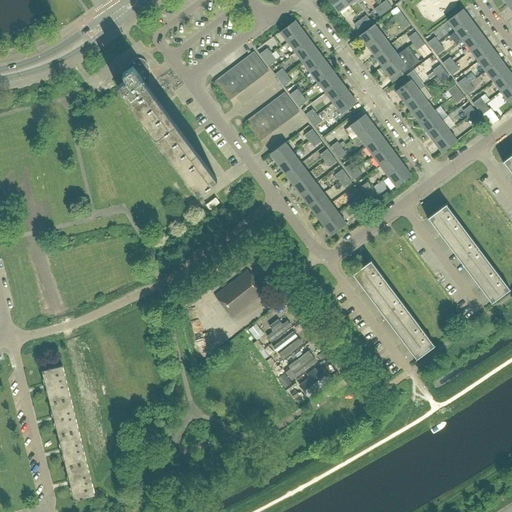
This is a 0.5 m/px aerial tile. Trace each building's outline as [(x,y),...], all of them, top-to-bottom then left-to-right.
[(345,0),(329,0),(338,12),(349,5),(345,0)] [(386,0),(380,5),(386,12),(392,8),(386,0)] [(386,12),(380,5),(374,9),(380,17),(386,12)] [(455,31),(471,19),(463,9),(447,21),(455,31)] [(393,18),(398,24),(405,18),(401,12),(393,18)] [(366,15),(360,20),(366,27),(372,23),(366,15)] [(405,18),(398,24),(402,30),(410,24),(405,18)] [(455,31),(463,41),(478,29),(471,19),(455,31)] [(303,31),(295,20),(280,32),(287,42),(303,31)] [(366,27),(360,20),(354,24),(359,32),(366,27)] [(359,36),(367,46),(383,34),(375,24),(359,36)] [(470,51),(486,40),(478,29),(463,41),(470,51)] [(287,42),(295,52),(310,41),(303,31),(287,42)] [(408,38),(413,44),(420,38),(416,32),(408,38)] [(390,44),(383,34),(367,46),(374,56),(390,44)] [(427,42),(432,49),(440,43),(435,37),(427,42)] [(420,38),(413,44),(417,50),(425,44),(420,38)] [(470,51),(478,61),(493,50),(486,40),(470,51)] [(295,52),(303,62),(318,51),(310,41),(295,52)] [(440,43),(432,49),(436,55),(444,49),(440,43)] [(398,54),(390,44),(374,56),(382,66),(398,54)] [(390,77),(399,69),(402,73),(419,61),(408,46),(398,54),(382,66),(390,77)] [(260,54),(264,60),(272,54),(267,48),(260,54)] [(478,61),(486,71),(501,60),(493,50),(478,61)] [(254,51),(249,55),(256,65),(261,61),(254,51)] [(303,62),(310,72),(326,61),(318,51),(303,62)] [(276,60),(272,54),(264,60),(269,66),(276,60)] [(256,65),(249,55),(244,59),(251,68),(256,65)] [(443,63),(447,69),(455,63),(450,57),(443,63)] [(244,59),(239,62),(247,72),(251,68),(244,59)] [(486,71),(493,81),(509,70),(501,60),(486,71)] [(117,86),(122,93),(197,193),(217,178),(142,79),(142,78),(144,75),(145,72),(145,69),(143,66),(147,63),(146,62),(142,65),(140,61),(133,66),(123,73),(127,79),(117,86)] [(256,65),(263,74),(268,71),(261,61),(256,65)] [(310,72),(318,83),(333,71),(326,61),(310,72)] [(247,72),(239,62),(235,66),(242,76),(247,72)] [(455,63),(447,69),(452,75),(459,69),(455,63)] [(263,74),(256,65),(251,68),(259,78),(263,74)] [(433,71),(437,77),(445,71),(440,65),(433,71)] [(235,66),(230,70),(237,79),(242,76),(235,66)] [(247,72),(254,82),(259,78),(251,68),(247,72)] [(275,74),(279,80),(287,74),(282,68),(275,74)] [(237,79),(230,70),(225,73),(232,83),(237,79)] [(501,92),(511,83),(511,74),(509,70),(493,81),(501,92)] [(325,93),(341,81),(333,71),(318,83),(325,93)] [(445,71),(437,77),(442,83),(449,77),(445,71)] [(247,72),(242,76),(249,85),(254,82),(247,72)] [(225,73),(220,77),(227,86),(232,83),(225,73)] [(279,80),(284,86),(291,80),(287,74),(279,80)] [(249,85),(242,76),(237,79),(244,89),(249,85)] [(220,77),(215,81),(222,90),(227,86),(220,77)] [(458,83),(462,89),(470,83),(465,77),(458,83)] [(244,89),(237,79),(232,83),(239,92),(244,89)] [(396,91),(403,101),(419,90),(411,79),(404,84),(396,91)] [(333,103),(348,91),(341,81),(325,93),(333,103)] [(232,83),(227,86),(235,96),(239,92),(232,83)] [(470,83),(462,89),(467,95),(474,89),(470,83)] [(511,83),(501,92),(508,102),(511,99),(511,83)] [(447,90),(452,96),(460,91),(455,84),(447,90)] [(227,86),(222,90),(224,92),(230,100),(235,96),(227,86)] [(290,94),(294,100),(302,94),(297,88),(290,94)] [(426,100),(419,90),(403,101),(411,111),(426,100)] [(348,91),(333,103),(341,113),(356,102),(348,91)] [(464,97),(460,91),(452,96),(457,103),(464,97)] [(279,96),(287,106),(292,102),(284,92),(279,96)] [(307,101),(302,94),(294,100),(299,106),(307,101)] [(279,96),(275,100),(282,109),(287,106),(279,96)] [(477,109),(485,103),(480,97),(472,103),(477,109)] [(277,113),(282,109),(275,100),(270,103),(277,113)] [(434,110),(426,100),(411,111),(418,121),(434,110)] [(292,102),(287,106),(294,115),(299,111),(292,102)] [(270,103),(265,107),(272,116),(277,113),(270,103)] [(489,109),(485,103),(477,109),(482,115),(489,109)] [(462,111),(467,117),(475,111),(470,105),(462,111)] [(289,119),(294,115),(287,106),(282,109),(289,119)] [(265,107),(260,110),(267,120),(272,116),(265,107)] [(305,114),(310,120),(317,114),(313,108),(305,114)] [(284,123),(289,119),(282,109),(277,113),(284,123)] [(260,110),(255,114),(263,124),(267,120),(260,110)] [(442,120),(434,110),(418,121),(426,132),(442,120)] [(475,111),(467,117),(472,123),(479,117),(475,111)] [(280,126),(284,123),(277,113),(272,116),(280,126)] [(255,114),(251,118),(258,127),(263,124),(255,114)] [(322,121),(317,114),(310,120),(314,126),(322,121)] [(350,126),(358,136),(373,124),(365,114),(350,126)] [(275,130),(280,126),(272,116),(267,120),(275,130)] [(253,131),(258,127),(251,118),(245,121),(253,131)] [(270,133),(275,130),(267,120),(263,124),(270,133)] [(426,132),(434,142),(449,130),(442,120),(426,132)] [(265,137),(270,133),(263,124),(258,127),(265,137)] [(381,134),(373,124),(358,136),(365,146),(381,134)] [(260,141),(265,137),(258,127),(253,131),(260,141)] [(304,134),(309,140),(316,135),(312,129),(304,134)] [(457,140),(449,130),(434,142),(441,152),(457,140)] [(365,146),(373,156),(388,144),(381,134),(365,146)] [(321,141),(316,135),(309,140),(313,146),(321,141)] [(330,147),(334,153),(342,147),(337,141),(330,147)] [(293,152),(286,142),(270,154),(278,164),(293,152)] [(373,156),(380,166),(396,154),(388,144),(373,156)] [(346,153),(342,147),(334,153),(339,159),(346,153)] [(319,154),(324,161),(332,155),(327,149),(319,154)] [(301,163),(293,152),(278,164),(285,174),(301,163)] [(511,153),(510,155),(502,161),(511,174),(511,153)] [(380,166),(388,176),(403,164),(396,154),(380,166)] [(336,161),(332,155),(324,161),(329,167),(336,161)] [(345,167),(349,173),(357,167),(352,161),(345,167)] [(308,173),(301,163),(285,174),(293,184),(308,173)] [(388,176),(396,186),(411,175),(403,164),(388,176)] [(362,174),(357,167),(349,173),(354,179),(362,174)] [(335,175),(339,181),(347,175),(342,169),(335,175)] [(316,183),(308,173),(293,184),(300,194),(316,183)] [(351,181),(347,175),(339,181),(344,187),(351,181)] [(360,187),(364,193),(372,188),(368,181),(360,187)] [(324,193),(316,183),(300,194),(308,204),(324,193)] [(377,194),(372,188),(364,193),(369,199),(377,194)] [(350,195),(354,201),(362,195),(357,189),(350,195)] [(308,204),(316,215),(331,203),(324,193),(308,204)] [(367,201),(362,195),(354,201),(359,207),(367,201)] [(216,198),(206,205),(210,210),(219,202),(216,198)] [(339,213),(331,203),(316,215),(323,225),(339,213)] [(427,218),(448,246),(468,232),(446,203),(427,218)] [(323,225),(331,235),(346,223),(339,213),(323,225)] [(469,274),(489,260),(468,232),(448,246),(469,274)] [(352,274),(373,303),(392,288),(371,260),(352,274)] [(469,274),(490,303),(491,303),(510,288),(489,260),(469,274)] [(215,295),(224,306),(232,317),(264,292),(248,269),(224,288),(215,295)] [(373,303),(394,330),(413,316),(392,288),(373,303)] [(394,330),(415,359),(435,345),(413,316),(394,330)] [(262,340),(266,346),(292,326),(288,321),(283,325),(278,319),(270,325),(274,331),(262,340)] [(263,347),(258,340),(253,343),(259,352),(264,348),(263,347)] [(270,352),(277,362),(292,351),(288,345),(284,348),(281,344),(270,352)] [(285,369),(293,380),(318,362),(310,351),(285,369)] [(276,364),(271,357),(266,361),(272,369),(277,366),(276,364)] [(42,370),(46,384),(50,403),(71,398),(63,365),(51,368),(48,368),(48,369),(42,370)] [(332,378),(324,367),(302,382),(307,388),(303,390),(307,396),(332,378)] [(289,382),(284,375),(279,378),(285,387),(286,387),(290,384),(289,382)] [(292,387),(299,382),(297,379),(290,384),(286,387),(292,396),(296,393),(292,387)] [(303,400),(297,392),(292,396),(298,405),(304,401),(303,400)] [(50,403),(54,416),(58,435),(79,430),(71,398),(50,403)] [(58,435),(62,449),(66,467),(87,462),(79,430),(58,435)] [(66,467),(70,480),(74,499),(80,498),(81,499),(83,498),(83,497),(95,494),(87,462),(66,467)]
